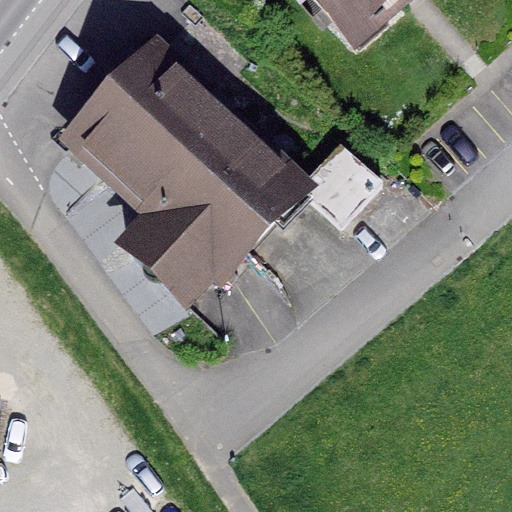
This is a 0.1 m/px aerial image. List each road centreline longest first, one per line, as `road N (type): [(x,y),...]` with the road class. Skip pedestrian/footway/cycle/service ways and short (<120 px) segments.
road 1 (residential): [(511,173),(192,445)]
road 2 (residential): [(0,178),(192,445)]
